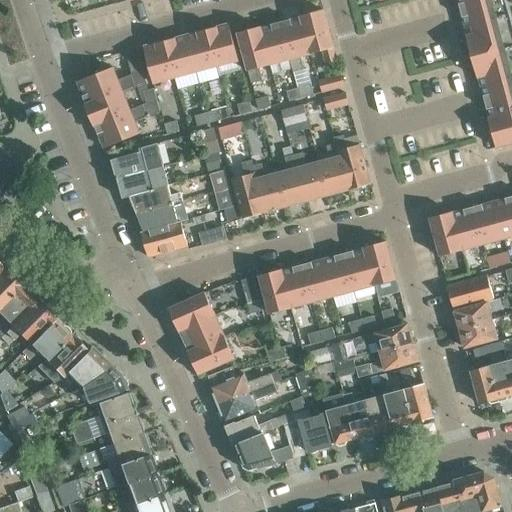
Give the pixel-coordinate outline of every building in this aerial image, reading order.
[(511,0),(458,0),(467,35),(466,35),(478,78),(479,77),(490,117),(488,118),(496,147),(511,143),(511,0)] [(326,63),(337,60),(323,9),(301,15),(311,53),(323,50),(326,63)] [(301,56),(311,53),(301,15),(300,16),(301,17),(281,22),(291,59),(290,59),(293,72),(304,69),(301,56)] [(261,26),(259,27),(270,65),(290,59),(291,59),(281,22),(261,28),(261,26)] [(207,29),(217,66),(239,60),(229,23),(207,29)] [(259,67),(270,65),(259,27),(238,32),(251,83),(262,80),(259,67)] [(207,29),(186,35),(196,72),(217,66),(207,29)] [(186,35),(165,40),(175,77),(196,72),(186,35)] [(153,83),(175,77),(165,40),(144,46),(153,83)] [(137,48),(125,51),(132,74),(118,80),(113,67),(77,81),(86,104),(85,104),(86,106),(123,91),(146,81),(137,48)] [(341,75),(319,81),(322,92),(344,86),(341,75)] [(299,87),(302,98),(314,94),(311,84),(299,87)] [(299,87),(287,91),(289,101),(302,98),(299,87)] [(147,116),(150,115),(160,112),(154,88),(143,91),(147,103),(144,104),(130,109),(94,124),(94,126),(95,125),(104,148),(140,133),(135,121),(147,116)] [(94,124),(130,109),(123,91),(86,106),(94,124)] [(346,93),(324,99),(327,110),(349,104),(346,93)] [(271,106),(268,96),(256,99),(258,109),(271,106)] [(250,101),(237,104),(240,114),(252,111),(250,101)] [(306,116),(318,113),(315,101),(303,104),(306,116)] [(281,110),(286,126),(307,120),(306,116),(303,104),(281,110)] [(207,112),(210,122),(222,119),(219,109),(207,112)] [(197,126),(210,122),(207,112),(195,115),(197,126)] [(179,131),(177,120),(164,124),(167,134),(179,131)] [(248,130),(251,123),(250,120),(242,122),(244,131),(248,130)] [(206,154),(219,150),(213,129),(200,133),(206,154)] [(348,190),(371,184),(360,144),(347,148),(343,135),(333,138),(334,144),(336,143),(348,190)] [(118,179),(164,166),(158,143),(140,148),(141,151),(112,159),(118,179)] [(327,195),(348,190),(336,143),(334,144),(327,146),(330,159),(318,162),(327,195)] [(283,148),(285,157),(289,156),(293,155),(290,146),(283,148)] [(223,169),(218,151),(205,155),(210,173),(223,169)] [(307,201),(327,195),(318,162),(307,165),(303,152),(294,155),(307,201)] [(289,156),(285,157),(288,170),(277,173),(286,207),(307,201),(294,155),(293,155),(289,156)] [(243,218),(265,212),(252,166),(254,166),(252,160),(242,163),(245,175),(232,179),(243,218)] [(265,212),(286,207),(277,173),(265,176),(262,163),(254,166),(252,166),(265,212)] [(169,186),(164,166),(118,179),(123,198),(131,196),(169,186)] [(215,192),(229,188),(225,170),(210,174),(215,192)] [(138,213),(183,201),(180,193),(171,195),(169,186),(131,196),(132,197),(131,200),(132,205),(135,207),(138,213)] [(230,188),(215,192),(219,209),(234,205),(230,188)] [(511,196),(494,201),(504,238),(511,236),(511,196)] [(145,231),(178,222),(175,211),(185,209),(183,201),(138,213),(140,219),(139,222),(141,227),(144,228),(145,231)] [(494,201),(473,207),(483,244),(504,238),(494,201)] [(234,206),(225,209),(228,221),(239,218),(236,206),(234,206)] [(463,249),(483,244),(473,207),(453,212),(463,249)] [(430,217),(440,256),(463,249),(453,212),(452,211),(430,217)] [(181,221),(178,222),(145,231),(141,232),(148,257),(188,246),(181,221)] [(201,233),(204,245),(227,239),(224,227),(201,233)] [(364,247),(364,248),(374,285),(396,279),(386,241),(364,247)] [(374,285),(364,248),(343,254),(353,291),(374,285)] [(489,256),(492,266),(511,259),(511,258),(509,250),(489,256)] [(353,291),(343,254),(323,259),(333,296),(353,291)] [(302,265),(312,302),(333,296),(323,259),(302,265)] [(282,269),(292,307),(312,302),(302,265),(282,270),(282,269)] [(282,269),(259,275),(270,313),(292,307),(282,269)] [(0,275),(0,306),(20,287),(15,282),(16,280),(10,274),(8,274),(4,271),(0,275)] [(487,275),(448,286),(454,311),(488,302),(494,300),(487,275)] [(254,277),(241,280),(250,313),(263,310),(254,277)] [(0,324),(0,338),(35,302),(32,299),(32,295),(27,290),(24,290),(20,287),(0,306),(0,316),(4,321),(0,324)] [(179,330),(215,314),(205,292),(169,308),(179,330)] [(19,335),(29,345),(53,321),(51,318),(52,316),(37,301),(36,303),(35,302),(0,338),(0,341),(6,348),(19,335)] [(488,302),(454,311),(459,329),(492,320),(488,302)] [(382,313),(385,323),(395,320),(393,310),(382,313)] [(188,351),(224,335),(215,314),(179,330),(188,351)] [(364,329),(377,326),(374,316),(362,319),(364,329)] [(362,319),(349,322),(352,333),(364,329),(362,319)] [(497,338),(492,320),(459,329),(464,347),(497,338)] [(45,361),(70,337),(65,333),(65,329),(61,324),(57,325),(53,321),(29,345),(21,353),(28,360),(36,353),(45,361)] [(368,343),(377,341),(380,351),(413,342),(408,323),(366,335),(368,343)] [(323,341),(335,337),(332,327),(320,331),(323,341)] [(320,331),(308,334),(311,344),(323,341),(320,331)] [(199,374),(235,358),(224,335),(188,351),(199,374)] [(74,340),(70,337),(45,361),(36,367),(51,381),(59,376),(64,373),(85,351),(81,347),(81,345),(77,340),(74,340)] [(341,342),(329,345),(329,347),(333,361),(334,364),(346,361),(341,342)] [(418,361),(413,342),(380,351),(382,360),(370,363),(372,373),(418,361)] [(496,343),(483,346),(485,354),(498,351),(496,343)] [(291,344),(279,348),(282,358),(294,355),(291,344)] [(483,346),(471,350),(473,359),(485,356),(485,354),(483,346)] [(85,351),(64,373),(78,387),(85,383),(109,366),(108,365),(109,363),(103,357),(100,357),(90,347),(85,351)] [(310,352),(314,366),(333,361),(329,347),(310,352)] [(279,348),(267,351),(269,361),(282,358),(279,348)] [(346,361),(334,364),(338,377),(358,372),(355,361),(354,361),(354,359),(346,361)] [(511,380),(507,360),(488,365),(498,401),(505,399),(507,396),(511,394),(511,380)] [(210,386),(218,404),(267,385),(264,376),(247,383),(243,373),(236,376),(232,365),(208,374),(212,385),(210,386)] [(491,403),(498,401),(488,365),(471,370),(480,403),(487,401),(491,403)] [(119,375),(109,366),(85,383),(92,401),(124,390),(123,387),(125,384),(124,380),(120,379),(119,375)] [(409,367),(400,370),(402,377),(412,375),(409,367)] [(297,371),(303,393),(317,390),(311,368),(297,371)] [(1,372),(0,373),(0,391),(1,393),(5,391),(5,390),(12,385),(1,372)] [(385,374),(378,376),(380,382),(382,388),(388,386),(385,374)] [(218,404),(226,423),(258,410),(254,400),(276,391),(273,382),(267,385),(218,404)] [(373,397),(364,400),(374,436),(383,433),(384,429),(392,427),(383,394),(384,394),(382,388),(380,382),(369,385),(373,397)] [(423,383),(403,389),(412,425),(422,422),(423,419),(432,416),(423,383)] [(383,394),(392,427),(400,425),(404,427),(412,425),(403,389),(384,394),(383,394)] [(0,394),(0,398),(5,412),(7,411),(12,407),(16,405),(5,391),(1,393),(0,394)] [(343,395),(354,438),(362,436),(365,438),(374,436),(364,400),(355,402),(352,392),(344,394),(343,395)] [(127,395),(126,393),(97,403),(101,415),(69,427),(72,435),(134,414),(131,405),(132,404),(129,394),(127,395)] [(322,399),(334,443),(335,443),(339,445),(345,444),(346,440),(351,439),(354,438),(343,395),(344,394),(343,393),(322,399)] [(290,401),(294,411),(296,421),(299,420),(308,451),(318,448),(321,450),(327,448),(329,445),(330,445),(322,413),(310,417),(309,409),(305,410),(301,397),(290,401)] [(5,417),(9,425),(26,416),(22,408),(5,417)] [(259,424),(256,415),(227,427),(228,429),(227,432),(229,436),(232,438),(235,445),(296,421),(294,411),(259,424)] [(134,414),(72,435),(75,443),(107,431),(112,444),(141,434),(140,432),(142,429),(140,424),(137,422),(134,414)] [(29,415),(26,416),(9,425),(8,426),(7,426),(9,432),(19,429),(34,423),(29,415)] [(235,445),(244,468),(249,470),(305,454),(296,421),(235,445)] [(0,429),(0,456),(14,444),(0,429)] [(24,442),(19,429),(9,432),(15,446),(24,442)] [(104,459),(107,467),(148,452),(145,445),(148,444),(144,435),(142,436),(141,434),(112,444),(116,455),(104,459)] [(120,486),(156,473),(153,464),(155,461),(153,457),(149,456),(148,452),(107,467),(114,488),(120,486)] [(27,474),(40,469),(37,461),(24,466),(27,474)] [(50,511),(54,511),(40,469),(27,474),(42,511),(50,511)] [(484,472),(472,475),(482,511),(491,511),(491,508),(502,505),(494,477),(484,472)] [(125,494),(128,504),(163,491),(164,488),(162,482),(159,481),(156,473),(120,486),(123,494),(125,494)] [(482,511),(472,475),(454,480),(455,482),(462,511),(482,511)] [(62,503),(83,497),(77,478),(56,484),(62,503)] [(462,511),(455,482),(437,487),(444,511),(462,511)] [(14,492),(17,503),(32,498),(28,487),(14,492)] [(50,489),(58,509),(62,508),(60,502),(55,487),(50,489)] [(444,511),(437,487),(420,492),(425,511),(444,511)] [(172,511),(166,493),(163,494),(163,491),(128,504),(126,505),(128,511),(172,511)] [(425,511),(420,492),(402,497),(406,511),(425,511)] [(406,511),(402,497),(396,499),(392,497),(382,500),(385,511),(406,511)] [(82,511),(78,501),(67,505),(69,511),(82,511)] [(378,511),(376,501),(351,508),(337,511),(378,511)] [(17,503),(0,509),(0,511),(19,511),(20,511),(17,503)]
